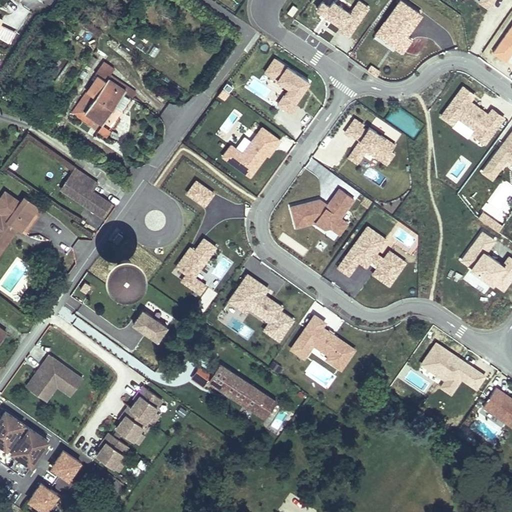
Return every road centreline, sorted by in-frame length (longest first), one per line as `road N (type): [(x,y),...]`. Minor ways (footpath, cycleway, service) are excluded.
road 1 (residential): [(496,351),(430,310),(384,316),(342,306),(269,251),(260,235),(263,205),(354,84)]
road 2 (residential): [(0,379),(191,112)]
road 3 (residential): [(511,95),(459,64),(441,64),(396,92),(354,84)]
road 4 (unknown): [(51,307),(161,377),(177,380),(197,362)]
road 5 (unknown): [(0,106),(61,137),(130,197)]
road 6 (residential): [(354,84),(276,32),(261,11),(269,0)]
